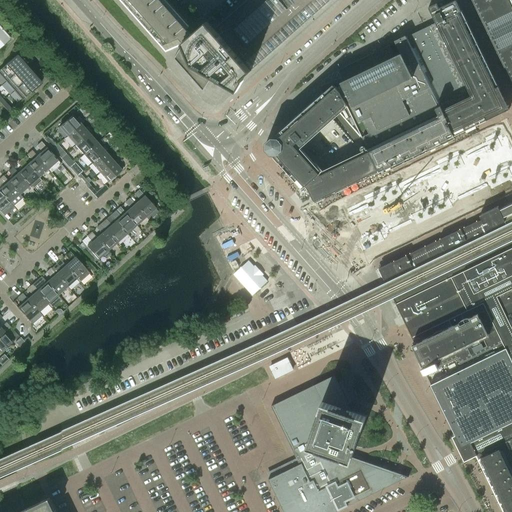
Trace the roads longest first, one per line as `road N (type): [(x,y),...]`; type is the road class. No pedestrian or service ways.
road 1 (tertiary): [(276,229),(363,329),(471,511)]
road 2 (tertiary): [(173,104),(79,0)]
road 3 (residential): [(30,265),(134,173)]
